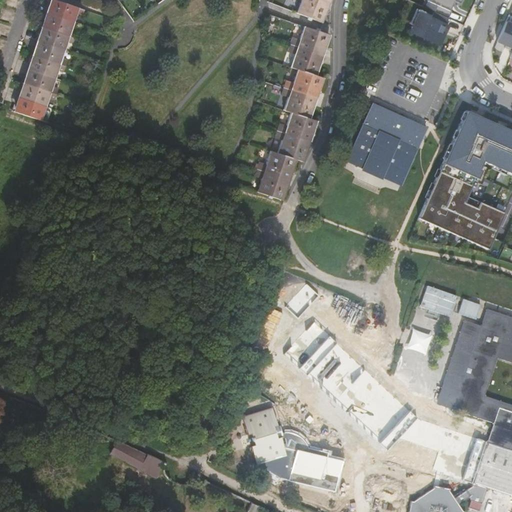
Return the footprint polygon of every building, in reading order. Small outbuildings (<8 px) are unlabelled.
[(80,14),(82,9),(56,0),(49,0),(46,13),(72,21),(75,12),(80,14)] [(320,3),(321,0),(301,0),(298,10),(323,20),(328,6),(320,3)] [(463,0),(428,0),(427,2),(437,7),(435,13),(449,19),(452,13),(450,12),(454,2),(461,5),(463,0)] [(69,30),(72,21),(46,13),(41,27),(73,38),(74,32),(69,30)] [(449,19),(435,13),(430,23),(425,21),(427,17),(418,13),(413,23),(418,26),(414,35),(424,39),(425,35),(430,38),(429,41),(441,46),(446,35),(442,33),(445,26),(446,27),(449,19)] [(511,21),(507,19),(497,39),(502,41),(504,41),(507,42),(506,43),(505,46),(511,48),(511,51),(510,55),(511,55),(511,21)] [(326,45),(330,32),(305,23),(301,37),(294,34),(292,41),(316,49),(319,43),(326,45)] [(71,42),(73,38),(41,27),(37,41),(63,49),(65,41),(71,42)] [(60,57),(63,49),(37,41),(32,54),(64,65),(65,59),(60,57)] [(314,56),(316,49),(292,41),(289,48),(296,50),(291,65),(298,67),(316,73),(321,58),(314,56)] [(323,52),(326,45),(319,43),(316,49),(323,52)] [(321,58),(323,52),(316,49),(314,56),(321,58)] [(62,71),(64,65),(32,54),(27,69),(53,77),(56,69),(62,71)] [(323,76),(316,73),(298,67),(294,81),(287,78),(284,85),(309,94),(311,87),(319,89),(323,76)] [(51,85),(53,77),(27,69),(22,82),(54,93),(56,87),(51,85)] [(53,98),(54,93),(22,82),(18,96),(44,105),(47,96),(53,98)] [(307,100),(309,94),(284,85),(282,93),(289,95),(285,108),(292,111),(310,116),(314,103),(307,100)] [(316,96),(319,89),(311,87),(309,94),(316,96)] [(314,103),(316,96),(309,94),(307,100),(314,103)] [(42,113),(44,105),(18,96),(13,110),(45,121),(47,115),(42,113)] [(402,186),(424,136),(425,135),(425,133),(424,130),(423,129),(420,128),(418,128),(416,129),(414,131),(414,132),(405,128),(408,121),(373,105),(348,162),(360,167),(363,161),(390,173),(387,179),(402,186)] [(511,120),(477,106),(430,215),(501,246),(508,229),(511,220),(511,207),(492,199),(489,205),(476,199),(483,182),(485,183),(493,166),(490,165),(494,156),(511,163),(511,120)] [(317,119),(310,116),(292,111),(288,124),(280,121),(278,128),(303,137),(305,130),(312,132),(317,119)] [(405,128),(414,132),(414,131),(416,129),(418,128),(420,128),(423,129),(424,130),(425,133),(425,135),(427,129),(408,121),(405,128)] [(301,143),(303,137),(278,128),(276,136),(283,138),(278,151),(297,158),(303,160),(308,146),(301,143)] [(310,139),(312,132),(305,130),(303,137),(310,139)] [(308,146),(310,139),(303,137),(301,143),(308,146)] [(297,158),(278,151),(272,149),(267,163),(260,161),(258,168),(282,176),(284,169),(292,172),(297,158)] [(363,161),(360,167),(359,170),(386,182),(387,179),(390,173),(363,161)] [(280,183),(282,176),(258,168),(255,175),(262,178),(258,191),(283,199),(287,185),(280,183)] [(290,178),(292,172),(284,169),(282,176),(290,178)] [(287,185),(290,178),(282,176),(280,183),(287,185)] [(319,295),(306,284),(285,306),(298,318),(319,295)] [(461,502),(471,498),(472,500),(483,503),(488,488),(511,495),(511,315),(489,308),(483,325),(466,320),(457,346),(441,394),(439,401),(438,405),(494,423),(488,441),(478,438),(464,480),(473,483),(472,485),(450,492),(461,502)] [(417,418),(314,323),(285,355),(388,449),(417,418)] [(398,388),(436,400),(442,381),(404,368),(398,388)] [(286,448),(286,436),(279,437),(277,426),(279,425),(279,424),(274,406),(244,415),(250,434),(254,432),(255,436),(254,437),(255,440),(257,441),(257,444),(253,445),(258,463),(263,462),(289,454),(286,448)] [(279,437),(286,436),(282,424),(279,425),(277,426),(279,437)] [(298,446),(311,447),(309,443),(304,438),(299,434),(295,433),(291,432),(286,432),(287,435),(286,436),(286,448),(297,450),(298,446)] [(164,462),(118,440),(111,455),(156,477),(164,462)] [(291,480),(303,483),(305,484),(312,485),(313,483),(321,485),(321,488),(329,489),(338,491),(346,460),(342,459),(329,456),(330,452),(319,449),(311,447),(298,446),(297,450),(291,480)] [(246,499),(244,503),(198,483),(183,511),(184,511),(262,511),(265,507),(246,499)] [(450,492),(450,488),(435,485),(434,488),(416,501),(413,501),(410,511),(466,511),(464,510),(461,502),(450,492)]
